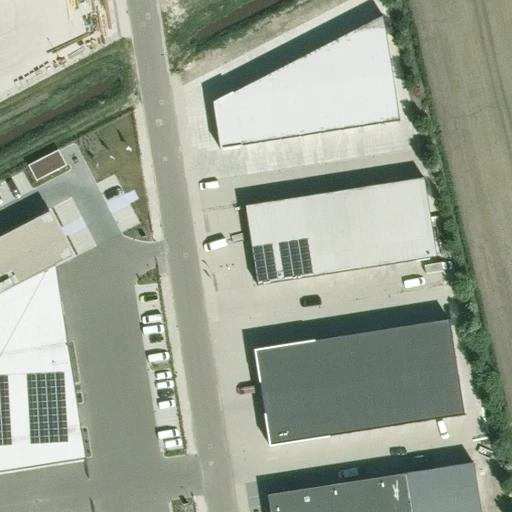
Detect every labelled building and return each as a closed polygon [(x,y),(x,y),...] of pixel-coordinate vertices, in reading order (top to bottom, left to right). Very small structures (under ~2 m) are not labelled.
[(218,149),(397,119),(379,14),(210,102),(218,149)] [(436,259),(423,178),(244,206),(257,287),(436,259)] [(0,237),(0,443),(81,430),(67,343),(55,266),(73,257),(50,212),(32,221),(0,237)] [(464,416),(449,319),(253,350),(268,447),(464,416)] [(266,495),(268,511),(411,511),(406,473),(266,495)]
